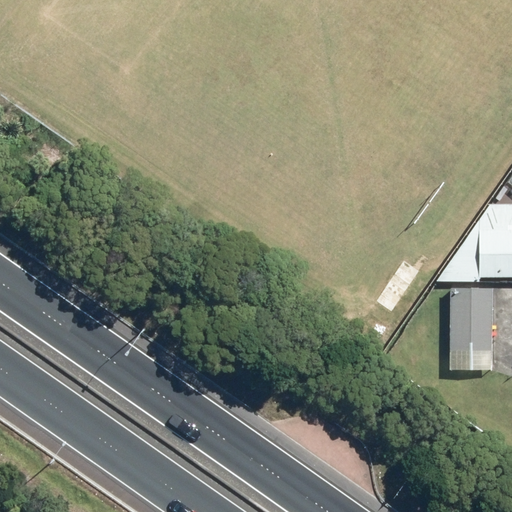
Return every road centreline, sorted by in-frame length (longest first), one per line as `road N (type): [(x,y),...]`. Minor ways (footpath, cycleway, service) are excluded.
road 1 (motorway): [(0,270),(342,511)]
road 2 (motorway): [(208,511),(0,365)]
